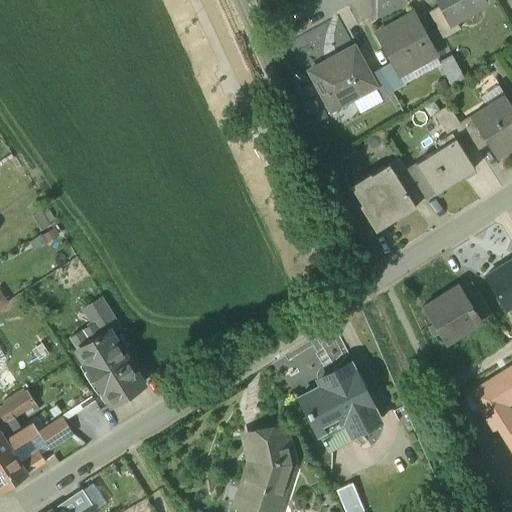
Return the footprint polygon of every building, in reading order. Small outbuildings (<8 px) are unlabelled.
[(485,0),(435,0),(439,6),(448,22),(455,19),(487,1),(485,0)] [(439,6),(428,11),(442,37),(459,27),(455,19),(448,22),(439,6)] [(415,12),(375,34),(386,55),(396,74),(410,66),(425,58),(436,52),(415,12)] [(356,50),(327,66),(325,61),(308,70),(330,110),(373,86),(375,86),(369,74),(365,66),(356,50)] [(436,52),(425,58),(429,67),(439,62),(438,61),(440,60),(436,52)] [(440,60),(438,61),(439,62),(443,69),(451,84),(464,77),(451,54),(440,60)] [(396,74),(386,55),(376,61),(380,68),(387,83),(398,77),(396,74)] [(425,58),(410,66),(415,75),(429,67),(425,58)] [(376,61),(365,66),(369,74),(380,68),(376,61)] [(396,74),(398,77),(401,83),(415,75),(410,66),(396,74)] [(387,83),(380,68),(369,74),(375,86),(373,86),(379,97),(391,91),(387,83)] [(451,84),(443,69),(437,72),(445,88),(451,84)] [(511,107),(504,95),(470,116),(473,120),(487,143),(495,155),(511,144),(511,107)] [(449,105),(434,114),(447,134),(451,132),(452,133),(462,127),(449,105)] [(487,143),(473,120),(462,127),(476,149),(487,143)] [(452,133),(451,132),(447,134),(433,143),(437,148),(415,162),(434,192),(474,168),(452,133)] [(406,168),(398,156),(388,163),(415,205),(425,198),(406,168)] [(434,192),(415,162),(406,168),(425,198),(434,192)] [(415,205),(388,163),(370,174),(373,179),(356,191),(351,183),(349,185),(361,203),(359,204),(375,230),(396,216),(397,216),(415,205)] [(511,261),(503,268),(501,266),(485,276),(505,309),(511,304),(511,261)] [(470,280),(459,286),(480,320),(491,313),(470,280)] [(459,286),(458,285),(438,297),(440,299),(426,307),(425,306),(423,307),(445,342),(480,320),(459,286)] [(121,326),(103,297),(92,304),(101,319),(102,318),(111,333),(121,326)] [(92,304),(83,309),(92,324),(101,319),(92,304)] [(111,333),(102,318),(101,319),(92,324),(70,338),(111,404),(143,384),(111,333)] [(336,378),(322,385),(300,397),(307,410),(304,412),(308,418),(310,417),(328,454),(356,440),(353,434),(379,421),(350,363),(333,372),(336,378)] [(511,367),(472,392),(493,427),(497,424),(511,447),(511,416),(505,405),(511,400),(511,367)] [(26,391),(0,407),(0,416),(5,424),(35,405),(26,391)] [(42,415),(32,421),(38,431),(48,424),(42,415)] [(38,431),(50,450),(73,434),(61,416),(48,424),(38,431)] [(32,421),(4,439),(11,448),(38,431),(32,421)] [(276,427),(253,433),(259,459),(249,463),(242,483),(249,486),(242,508),(254,511),(274,511),(290,465),(285,445),(280,446),(276,427)] [(4,439),(0,431),(0,455),(11,448),(4,439)] [(20,462),(11,448),(0,455),(0,490),(27,473),(20,462)] [(38,450),(20,462),(27,473),(45,461),(38,450)] [(362,511),(347,485),(334,493),(344,511),(362,511)] [(73,511),(90,501),(81,489),(52,508),(54,511),(73,511)] [(90,501),(73,511),(96,511),(97,511),(90,501)]
